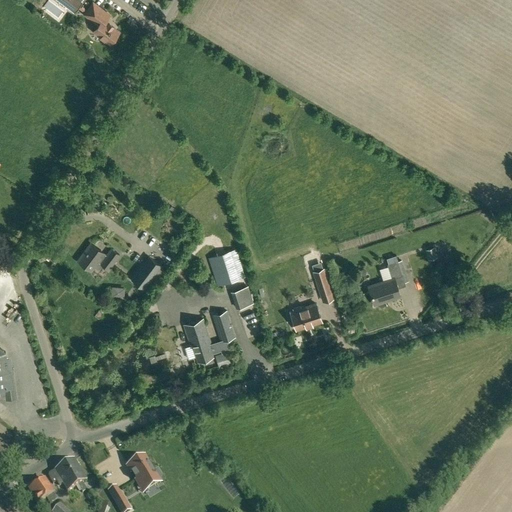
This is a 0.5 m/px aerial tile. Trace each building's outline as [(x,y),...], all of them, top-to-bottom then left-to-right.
[(58,0),(74,12),(83,0),(58,0)] [(117,26),(108,16),(109,15),(93,2),(84,13),(98,24),(94,30),(110,43),(119,31),(115,28),(117,26)] [(90,243),(78,260),(92,270),(98,262),(108,270),(120,254),(112,248),(107,255),(90,243)] [(437,257),(434,247),(426,249),(429,259),(437,257)] [(149,257),(132,279),(144,287),(160,265),(149,257)] [(400,296),(397,286),(395,278),(403,275),(399,261),(388,265),(392,278),(378,283),(368,286),(374,304),(400,296)] [(160,267),(153,275),(158,279),(165,271),(160,267)] [(314,271),(320,292),(330,289),(323,268),(314,271)] [(252,293),(235,299),(238,308),(255,302),(252,293)] [(290,311),(296,329),(321,321),(316,303),(300,308),(300,307),(294,309),(294,310),(290,311)] [(212,353),(222,349),(223,352),(229,350),(226,340),(235,337),(227,310),(213,315),(221,340),(212,343),(203,318),(184,324),(190,344),(192,343),(198,361),(213,356),(212,353)] [(8,369),(6,352),(0,347),(0,394),(6,394),(11,398),(17,398),(13,368),(8,369)] [(141,488),(155,479),(150,471),(153,470),(144,456),(128,466),(141,488)] [(87,490),(82,482),(86,480),(74,460),(49,474),(50,477),(52,481),(56,479),(60,486),(63,484),(68,491),(78,485),(82,493),(87,490)] [(54,493),(44,480),(28,491),(38,504),(46,499),(50,503),(57,499),(53,494),(54,493)] [(90,500),(91,503),(95,500),(98,499),(93,491),(89,493),(86,495),(90,500)] [(122,496),(114,501),(120,511),(127,511),(130,510),(122,496)] [(98,511),(108,511),(111,504),(102,501),(98,511)] [(69,511),(60,503),(52,511),(69,511)]
